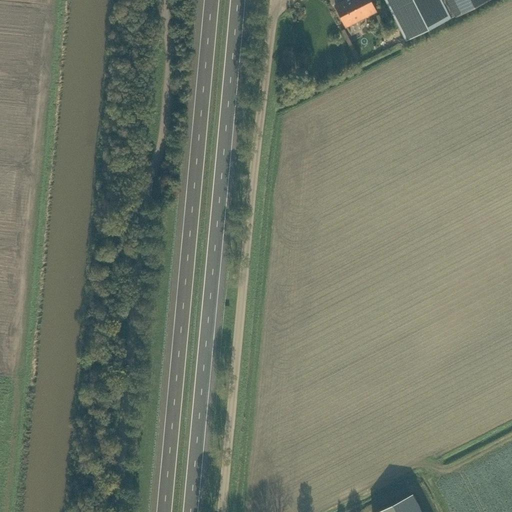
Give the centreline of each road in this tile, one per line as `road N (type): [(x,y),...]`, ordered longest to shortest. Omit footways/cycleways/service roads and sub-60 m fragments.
road 1 (unclassified): [(113,511),(144,188),(163,148),(165,0)]
road 2 (unclassified): [(222,511),(274,0)]
road 3 (motorway): [(211,0),(163,511)]
road 4 (motorway): [(190,511),(237,0)]
